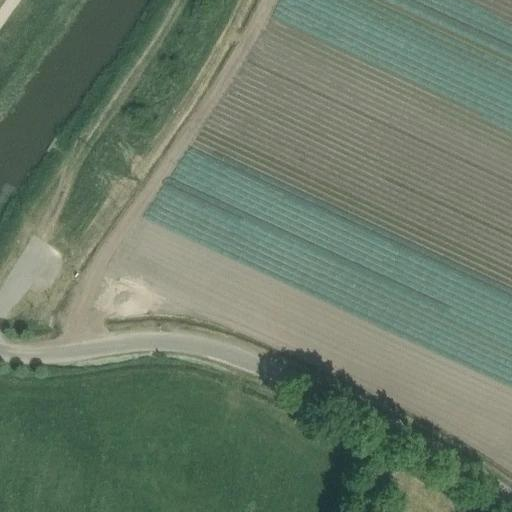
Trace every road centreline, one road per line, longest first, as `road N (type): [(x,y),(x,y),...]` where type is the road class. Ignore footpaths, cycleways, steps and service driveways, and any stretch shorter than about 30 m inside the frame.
road 1 (unclassified): [(511,504),(448,460),(234,352),(140,340),(54,356),(0,354)]
road 2 (track): [(179,0),(159,42),(52,191),(41,245)]
